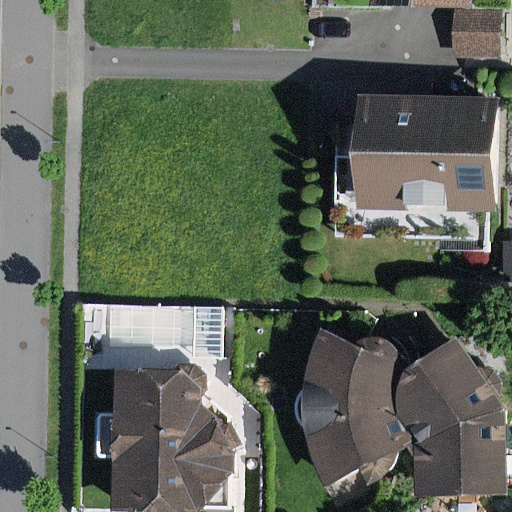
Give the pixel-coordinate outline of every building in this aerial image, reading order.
[(511,1),(470,2),(470,50),(511,50),(511,1)] [(511,87),(390,84),(387,188),(511,192),(511,87)] [(350,186),(368,186),(368,127),(349,127),(350,186)] [(325,429),(349,477),(423,438),(434,422),(417,393),(437,359),(402,313),(345,323),(324,384),(325,429)] [(437,359),(417,393),(434,422),(440,437),(434,439),(439,487),(511,484),(511,378),(477,333),(437,359)] [(207,363),(136,361),(132,506),(189,507),(222,508),(254,467),(257,437),(207,363)] [(222,508),(189,507),(188,511),(252,511),(254,467),(222,508)]
